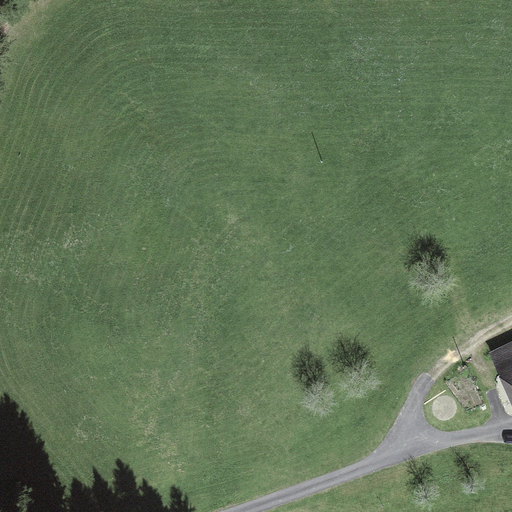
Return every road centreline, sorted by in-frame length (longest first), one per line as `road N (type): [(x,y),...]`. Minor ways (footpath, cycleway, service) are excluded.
road 1 (track): [(236,511),(402,449),(511,429)]
road 2 (track): [(402,449),(411,408),(435,370),(511,322)]
